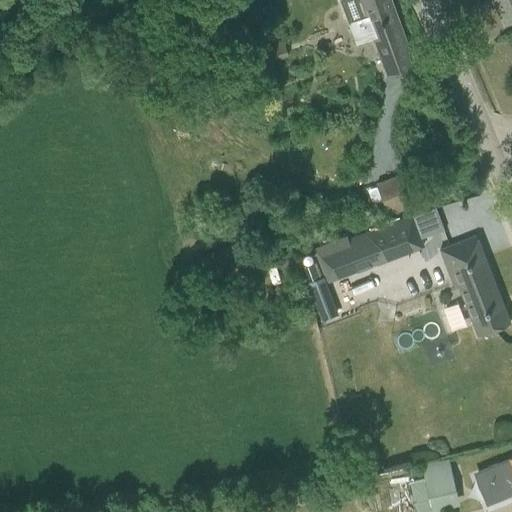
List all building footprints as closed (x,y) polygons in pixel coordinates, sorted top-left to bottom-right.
[(416,68),(390,0),(339,0),(356,44),(373,37),(388,78),(416,68)] [(511,0),(494,0),(505,22),(511,18),(511,0)] [(289,56),(282,39),(259,48),(266,64),(289,56)] [(375,184),(387,215),(417,204),(406,174),(375,184)] [(429,213),(427,228),(440,229),(441,214),(429,213)] [(346,235),(341,237),(353,271),(422,245),(411,216),(364,233),(365,233),(348,240),(346,235)] [(509,323),(475,235),(439,249),(447,271),(452,269),(478,335),(509,323)] [(249,271),(242,243),(197,255),(204,283),(249,271)] [(316,263),(304,268),(309,282),(322,278),(316,263)] [(308,283),(321,319),(336,313),(323,277),(322,278),(309,282),(308,283)] [(480,471),(491,499),(511,490),(511,455),(509,457),(509,459),(480,471)] [(447,458),(421,464),(432,508),(458,502),(447,458)]
